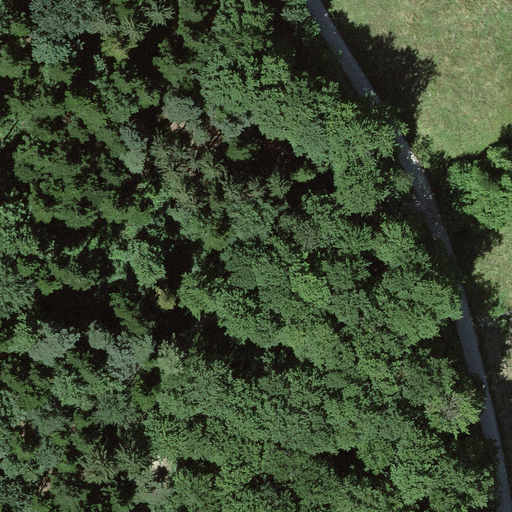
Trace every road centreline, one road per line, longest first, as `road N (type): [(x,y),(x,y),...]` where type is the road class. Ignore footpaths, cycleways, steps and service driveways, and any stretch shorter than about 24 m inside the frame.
road 1 (track): [(503,511),(494,448),(427,198),(312,0)]
road 2 (track): [(427,198),(353,217),(232,292),(188,346),(150,511)]
